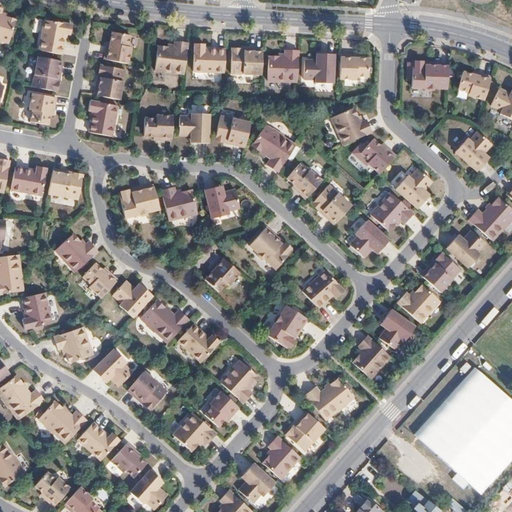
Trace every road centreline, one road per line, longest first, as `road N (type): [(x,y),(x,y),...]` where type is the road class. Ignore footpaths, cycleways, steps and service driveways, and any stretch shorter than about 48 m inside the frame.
road 1 (residential): [(373,289),(237,169),(118,156),(98,161)]
road 2 (residential): [(511,277),(303,511)]
road 3 (residential): [(98,161),(98,200),(111,243),(180,282),(282,370)]
road 4 (residential): [(0,323),(201,481)]
road 5 (residential): [(451,190),(449,172),(393,113),(394,26)]
road 6 (residential): [(243,13),(394,26)]
road 7 (residential): [(201,481),(273,402),(282,370)]
road 8 (residential): [(373,289),(446,210),(451,190)]
road 9 (residential): [(282,370),(316,353),(373,289)]
road 10 (residential): [(120,0),(243,13)]
road 11 (residential): [(394,26),(444,30),(511,55)]
